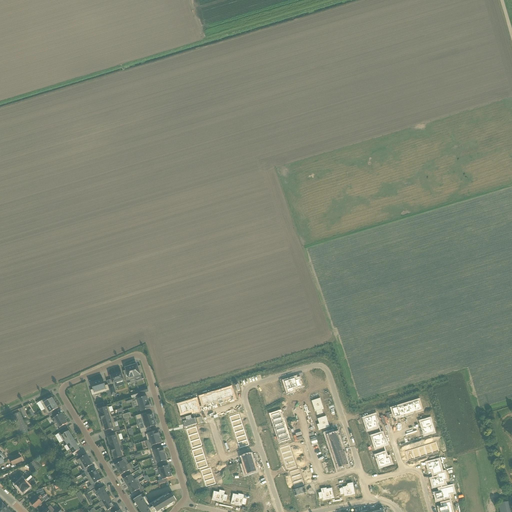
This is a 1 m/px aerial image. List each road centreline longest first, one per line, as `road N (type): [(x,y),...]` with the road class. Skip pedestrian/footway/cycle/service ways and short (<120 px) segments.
road 1 (residential): [(133,511),(60,395),(134,356),(142,359),(182,500)]
road 2 (track): [(0,101),(337,0)]
road 3 (residential): [(358,466),(322,365),(248,385),(261,447)]
